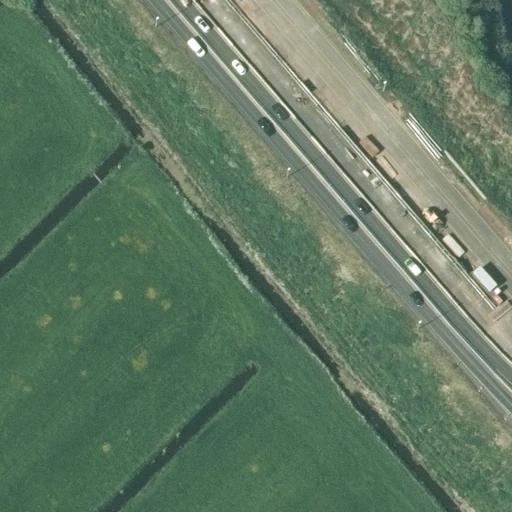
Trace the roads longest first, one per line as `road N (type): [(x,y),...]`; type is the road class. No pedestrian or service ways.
road 1 (motorway): [(194,0),(511,366)]
road 2 (motorway): [(511,291),(258,0)]
